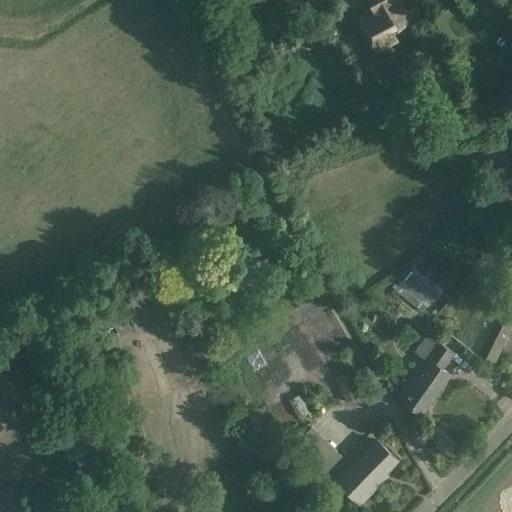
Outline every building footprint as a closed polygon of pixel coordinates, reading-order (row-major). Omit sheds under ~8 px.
[(375,49),(391,41),(387,32),(407,22),(395,0),(367,0),(374,11),(359,19),(375,49)] [(381,97),(370,102),(379,119),(390,114),(381,97)] [(414,268),(419,276),(428,269),(424,262),(414,268)] [(131,310),(142,326),(164,313),(154,296),(131,310)] [(494,363),(511,326),(511,325),(503,321),(485,358),(494,363)] [(425,359),(398,397),(405,402),(421,413),(449,374),(441,368),(452,352),(427,335),(415,352),(425,359)] [(358,396),(348,373),(335,379),(345,401),(358,396)] [(308,412),(299,394),(288,399),(298,418),(308,412)] [(88,419),(78,406),(48,429),(56,436),(69,460),(101,443),(88,419)] [(341,455),(311,426),(293,443),(324,473),(341,455)] [(337,481),(359,503),(383,479),(380,477),(397,460),(376,440),(337,481)]
